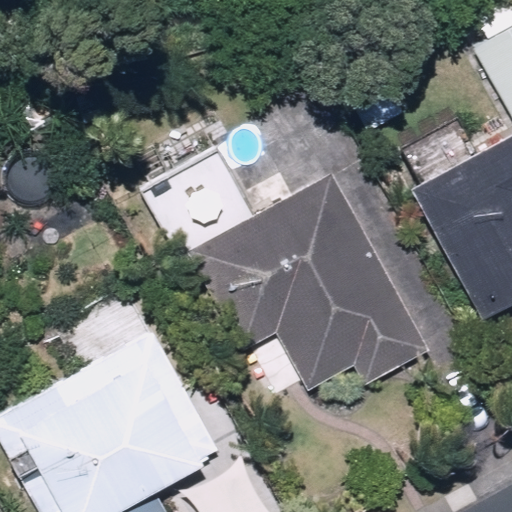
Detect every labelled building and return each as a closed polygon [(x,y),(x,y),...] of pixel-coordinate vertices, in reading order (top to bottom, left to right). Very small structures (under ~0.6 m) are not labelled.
[(511,0),(495,0),(467,17),(459,21),(511,111),(511,0)] [(511,129),(486,144),(467,111),(409,143),(430,180),(422,184),(496,315),(511,306),(511,129)] [(433,343),(338,165),(195,255),(251,344),(279,327),(313,380),(351,355),(370,385),(433,343)] [(60,321),(79,357),(154,317),(135,281),(60,321)] [(0,404),(0,422),(47,511),(178,511),(165,487),(218,460),(177,383),(186,378),(157,323),(81,362),(0,404)]
